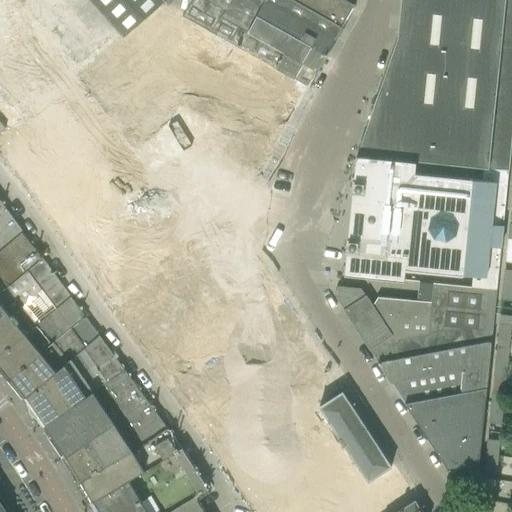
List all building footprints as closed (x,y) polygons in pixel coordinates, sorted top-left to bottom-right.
[(0,0),(0,88),(89,11),(79,0),(0,0)] [(162,0),(88,0),(125,43),(168,5),(162,0)] [(292,0),(323,18),(341,27),(353,5),(343,0),(292,0)] [(511,0),(403,0),(496,10),(479,169),(483,169),(508,171),(509,172),(511,145),(511,0)] [(403,27),(366,132),(396,136),(394,157),(463,165),(476,34),(403,27)] [(4,129),(0,131),(0,161),(128,333),(135,329),(253,511),(394,511),(411,501),(389,467),(367,481),(345,447),(323,412),(303,428),(275,386),(320,358),(232,221),(290,119),(236,89),(246,72),(214,54),(213,57),(177,37),(131,118),(156,132),(151,141),(109,171),(55,97),(24,119),(28,127),(10,138),(4,129)] [(345,263),(344,275),(404,281),(405,270),(472,277),(471,288),(496,291),(508,171),(483,169),(482,180),(415,173),(416,162),(380,158),(356,156),(355,168),(354,168),(354,170),(355,170),(354,180),(353,180),(351,193),(352,193),(352,194),(348,237),(348,238),(347,238),(347,241),(346,249),(345,251),(346,251),(345,261),(344,261),(344,263),(345,263)] [(0,209),(0,251),(22,233),(23,232),(4,206),(0,209)] [(0,251),(0,295),(43,259),(22,233),(0,251)] [(0,295),(0,325),(57,279),(43,259),(0,295)] [(511,271),(504,271),(503,285),(511,285),(511,271)] [(0,325),(0,356),(0,357),(71,298),(57,279),(0,325)] [(338,287),(336,299),(344,310),(343,311),(370,351),(371,351),(378,363),(491,341),(496,291),(432,285),(430,303),(406,300),(377,297),(372,306),(365,296),(365,297),(360,289),(357,289),(338,287)] [(511,285),(503,285),(501,299),(511,300),(511,285)] [(0,357),(15,375),(85,317),(71,298),(0,357)] [(15,375),(31,393),(99,336),(85,317),(15,375)] [(498,325),(497,340),(509,341),(510,326),(498,325)] [(26,397),(45,424),(124,370),(99,336),(31,393),(26,397)] [(378,363),(404,404),(486,388),(491,341),(378,363)] [(496,348),(495,361),(507,363),(508,349),(496,348)] [(495,361),(494,377),(505,378),(507,363),(495,361)] [(48,429),(66,456),(101,433),(146,402),(147,401),(124,370),(45,424),(46,426),(48,429)] [(494,377),(492,386),(504,388),(505,378),(494,377)] [(486,388),(404,404),(448,471),(478,466),(486,388)] [(343,391),(319,407),(323,412),(345,447),(368,432),(343,391)] [(492,392),(490,409),(501,410),(503,393),(492,392)] [(66,456),(81,480),(168,429),(153,409),(152,410),(146,402),(101,433),(66,456)] [(501,410),(490,409),(489,422),(500,423),(501,410)] [(81,480),(93,501),(182,448),(168,429),(81,480)] [(368,480),(390,466),(368,433),(346,447),(368,480)] [(487,441),(485,455),(488,455),(497,456),(498,442),(487,441)] [(93,501),(99,511),(126,511),(196,471),(182,448),(93,501)] [(485,455),(484,470),(495,471),(497,456),(488,455),(485,455)] [(126,511),(170,511),(195,497),(208,489),(196,471),(126,511)] [(481,500),(492,501),(494,487),(482,486),(481,500)] [(170,511),(203,511),(195,497),(170,511)] [(397,511),(421,511),(414,501),(397,511)]
